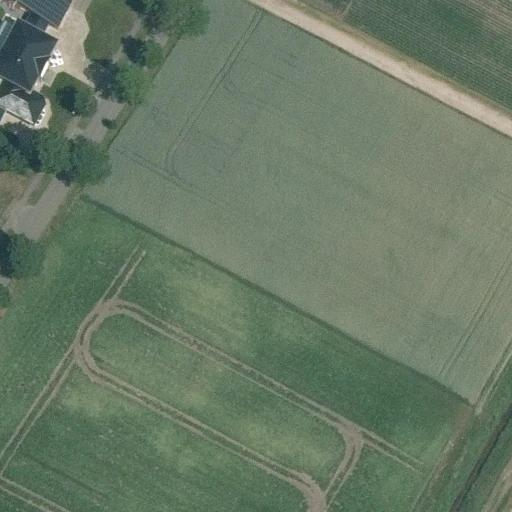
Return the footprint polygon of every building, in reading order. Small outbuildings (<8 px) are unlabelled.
[(5,0),(67,31),(82,0),(5,0)] [(0,53),(13,58),(24,25),(0,16),(0,53)] [(74,48),(33,27),(6,81),(14,85),(47,101),(74,48)] [(14,85),(3,108),(35,124),(47,101),(14,85)] [(0,126),(4,129),(11,114),(0,109),(0,126)]
